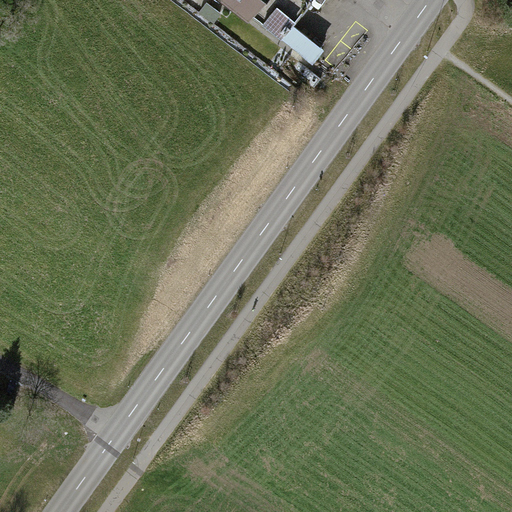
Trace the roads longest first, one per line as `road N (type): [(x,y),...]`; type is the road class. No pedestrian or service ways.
road 1 (tertiary): [(430,0),(117,436)]
road 2 (residential): [(117,436),(0,367)]
